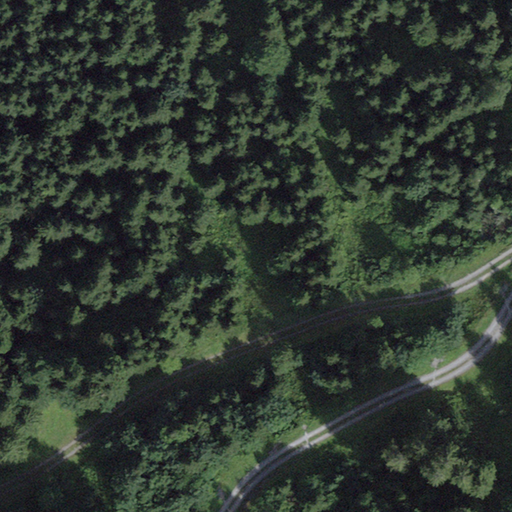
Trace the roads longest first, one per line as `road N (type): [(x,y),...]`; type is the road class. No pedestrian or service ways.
road 1 (track): [(511,252),(441,290),(356,305),(229,344),(0,481)]
road 2 (track): [(511,298),(471,355),(379,395),(263,464),(219,511)]
